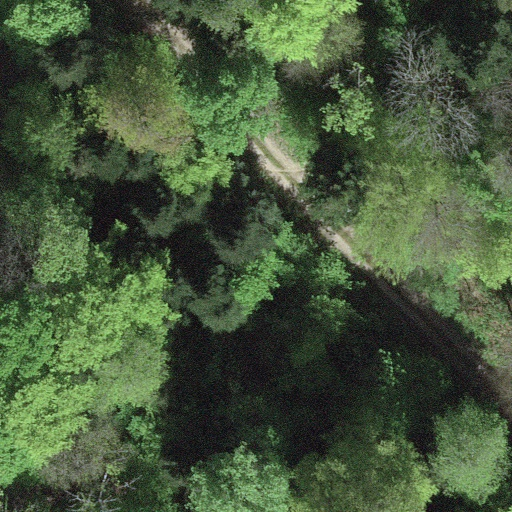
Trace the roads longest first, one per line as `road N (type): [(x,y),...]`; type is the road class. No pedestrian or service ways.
road 1 (track): [(511,405),(247,130),(146,0)]
road 2 (track): [(0,494),(93,492),(147,511)]
